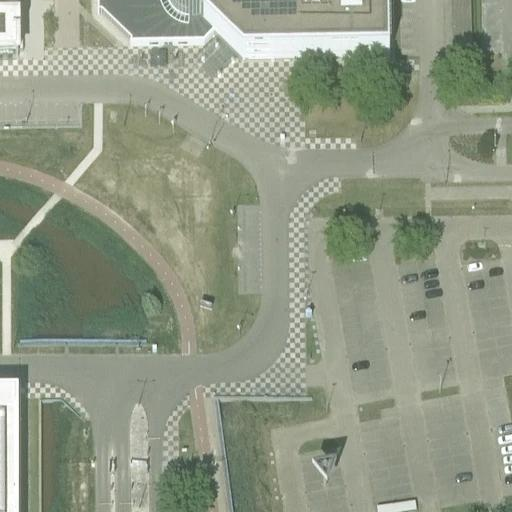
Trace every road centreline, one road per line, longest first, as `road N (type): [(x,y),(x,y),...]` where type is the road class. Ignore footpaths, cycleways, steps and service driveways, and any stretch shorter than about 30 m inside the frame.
road 1 (unclassified): [(154,371),(213,369),(253,357),(270,335),(274,166)]
road 2 (unclassified): [(274,166),(148,96),(0,94)]
road 3 (unclassified): [(155,511),(154,371)]
road 4 (unclassified): [(511,127),(427,126),(394,165)]
road 5 (unclassified): [(274,166),(394,165)]
